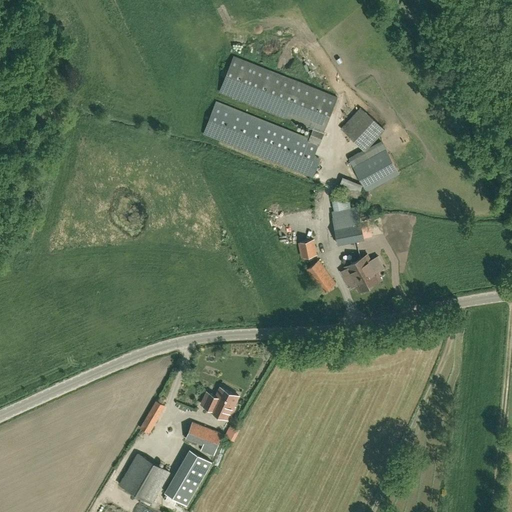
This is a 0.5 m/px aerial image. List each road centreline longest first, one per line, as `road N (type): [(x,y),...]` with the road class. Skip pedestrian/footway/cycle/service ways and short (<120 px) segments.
road 1 (unclassified): [(0,417),(172,343),(341,330),(511,295)]
road 2 (track): [(447,307),(447,346),(372,511)]
road 3 (track): [(511,296),(490,511)]
